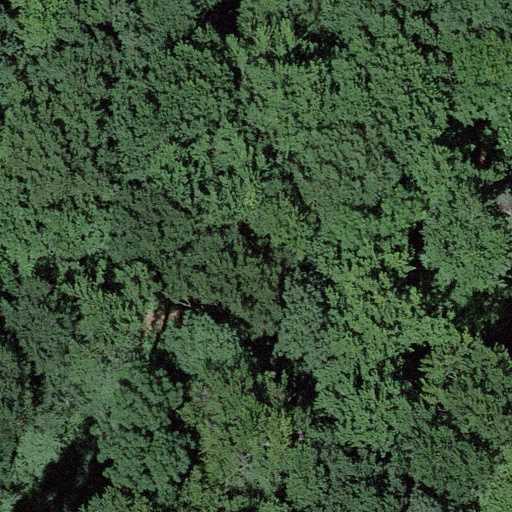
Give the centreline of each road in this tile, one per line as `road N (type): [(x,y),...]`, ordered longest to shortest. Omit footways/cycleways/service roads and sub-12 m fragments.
road 1 (track): [(511,231),(321,288),(0,348)]
road 2 (track): [(511,342),(305,511)]
